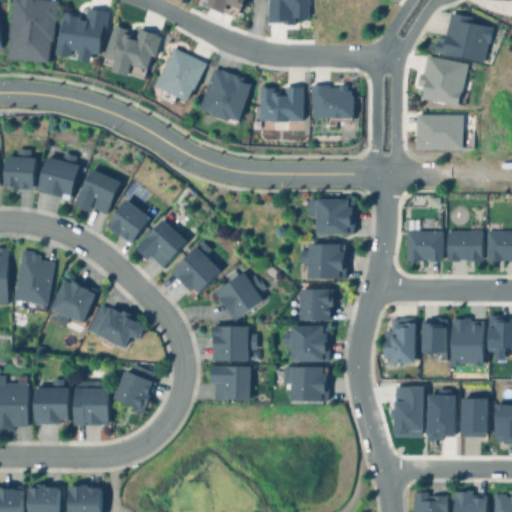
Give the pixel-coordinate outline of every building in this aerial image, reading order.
[(55,0),(53,19),(51,19),(49,39),(47,39),(45,61),(4,56),(6,35),(5,35),(8,0),(55,0)] [(242,0),(239,8),(227,2),(222,12),(205,4),(207,0),(242,0)] [(267,21),(267,0),(308,0),(308,17),(294,16),(293,23),(283,23),(283,21),(267,21)] [(104,11),(100,30),(101,30),(100,38),(98,38),(96,53),(68,48),(66,55),(54,53),(61,13),(74,15),(72,24),(83,26),(86,7),(104,11)] [(491,25),(488,41),(486,41),(483,60),(433,50),(436,40),(438,40),(439,33),(444,34),(448,12),(469,16),(468,20),(491,25)] [(111,70),(127,74),(130,63),(146,68),(150,55),(155,56),(160,36),(157,35),(157,33),(138,28),(135,35),(126,32),(127,29),(121,27),(122,25),(113,23),(103,55),(114,59),(111,70)] [(154,85),(172,46),(206,62),(193,89),(191,88),(186,100),(154,85)] [(417,83),(424,85),(422,97),(458,105),(467,63),(426,54),(422,72),(420,71),(417,83)] [(211,67),(219,70),(219,68),(222,69),(222,70),(233,74),(233,73),(236,73),(235,75),(242,77),(240,81),(246,83),(246,82),(248,82),(233,125),(213,118),(214,116),(208,114),(209,111),(197,107),(211,67)] [(312,116),(352,117),(352,94),(350,94),(350,89),(346,89),(346,84),(338,84),(338,86),(328,86),(328,84),(310,84),(310,102),(312,102),(312,116)] [(277,94),(282,94),(283,86),(301,86),(300,119),(285,119),(284,120),(268,120),(268,119),(257,119),(257,85),(268,85),(268,87),(272,87),(272,91),(277,91),(277,94)] [(416,113),(462,113),(461,148),(416,147),(416,134),(417,134),(417,131),(416,131),(416,113)] [(27,148),(26,156),(32,157),(30,189),(16,188),(16,189),(8,188),(8,185),(0,184),(2,155),(14,155),(14,147),(27,148)] [(73,155),(71,163),(76,164),(66,199),(34,190),(43,155),(59,159),(61,152),(73,155)] [(118,181),(103,213),(88,206),(86,210),(70,203),(87,167),(118,181)] [(314,197),(352,198),(351,233),(313,233),(313,215),(306,215),(306,198),(313,199),(314,197)] [(122,198),(133,205),(133,204),(139,208),(138,210),(147,216),(128,243),(117,234),(116,235),(109,230),(110,229),(103,224),(122,198)] [(184,241),(160,266),(148,255),(145,259),(132,247),(159,218),(184,241)] [(441,230),(441,260),(427,260),(427,259),(421,259),(421,260),(405,260),(405,230),(441,230)] [(481,230),(481,260),(469,260),(464,259),(463,259),(458,259),(458,260),(445,260),(445,230),(481,230)] [(511,230),(511,260),(507,260),(507,258),(502,258),(502,259),(485,259),(485,230),(511,230)] [(217,269),(193,295),(168,271),(198,239),(208,249),(202,255),(217,269)] [(306,243),(343,243),(343,277),(305,277),(306,262),(297,262),(298,250),(299,250),(299,244),(306,244),(306,243)] [(51,262),(44,304),(43,304),(42,310),(11,305),(12,299),(10,299),(19,249),(31,251),(30,254),(37,255),(36,259),(51,262)] [(231,269),(235,274),(240,271),(245,277),(251,273),(255,279),(256,278),(263,287),(256,293),(260,299),(231,320),(211,292),(223,283),(219,278),(231,269)] [(94,289),(79,322),(66,316),(62,324),(51,319),(54,311),(47,308),(62,275),(94,289)] [(330,288),(330,297),(331,297),(331,305),(328,305),(328,315),(327,315),(327,319),(298,319),(298,312),(290,312),(290,297),(295,292),(298,292),(298,288),(330,288)] [(98,304),(105,308),(106,307),(107,307),(108,305),(119,311),(120,309),(136,317),(133,322),(141,326),(135,339),(127,335),(121,347),(110,342),(108,347),(98,342),(100,337),(85,329),(98,304)] [(487,350),(488,314),(499,314),(499,318),(511,318),(511,347),(504,347),(504,358),(493,358),(493,350),(487,350)] [(413,317),(413,322),(414,322),(413,362),(389,362),(389,357),(382,357),(382,330),(389,330),(389,318),(396,318),(396,316),(413,317)] [(445,318),(444,354),(422,353),(423,351),(421,351),(421,339),(419,339),(420,320),(433,320),(433,318),(445,318)] [(467,318),(467,322),(482,322),(482,368),(471,368),(471,364),(460,364),(460,367),(449,368),(448,320),(456,320),(456,318),(467,318)] [(236,325),(245,325),(245,333),(253,333),(253,349),(249,349),(245,349),(245,360),(242,360),(241,362),(237,362),(233,362),(233,360),(209,360),(209,333),(213,333),(213,326),(219,326),(219,323),(236,324),(236,325)] [(326,325),(326,360),(288,361),(288,345),(280,345),(280,332),(288,332),(288,326),(326,325)] [(130,362),(141,366),(142,363),(149,366),(148,369),(151,370),(148,378),(149,379),(149,380),(152,381),(140,413),(129,409),(131,404),(110,396),(115,383),(110,381),(114,370),(120,372),(121,368),(127,370),(130,362)] [(247,366),(247,398),(211,398),(211,382),(206,382),(206,374),(207,374),(207,365),(225,365),(225,366),(247,366)] [(326,373),(326,400),(288,400),(288,388),(282,388),(282,383),(280,383),(280,366),(319,366),(319,373),(326,373)] [(2,381),(15,381),(15,374),(23,374),(23,381),(25,381),(24,424),(10,424),(10,430),(3,429),(3,431),(0,431),(0,374),(2,374),(2,381)] [(60,378),(60,385),(65,385),(65,417),(57,416),(57,422),(31,421),(31,417),(31,385),(49,385),(49,377),(60,378)] [(101,379),(100,385),(106,385),(106,418),(105,418),(105,422),(99,422),(98,423),(82,423),(82,422),(71,422),(71,386),(73,386),(73,379),(101,379)] [(420,387),(420,434),(393,434),(393,386),(420,387)] [(461,435),(461,397),(486,397),(486,436),(461,435)] [(494,440),(494,402),(506,402),(506,404),(511,404),(511,442),(502,442),(502,440),(494,440)] [(51,484),(51,486),(55,486),(55,511),(24,511),(24,485),(33,485),(33,482),(42,482),(42,484),(51,484)] [(84,482),(84,485),(94,485),(94,486),(98,486),(98,511),(64,511),(64,483),(75,483),(75,482),(84,482)] [(0,511),(0,484),(19,484),(19,511),(0,511)] [(471,488),(471,493),(485,493),(484,511),(452,511),(452,489),(461,490),(461,488),(471,488)] [(426,495),(428,495),(428,493),(446,493),(446,511),(411,511),(411,490),(426,490),(426,495)] [(508,499),(509,499),(508,494),(511,494),(511,511),(492,511),(492,492),(504,492),(504,495),(508,495),(508,499)]
